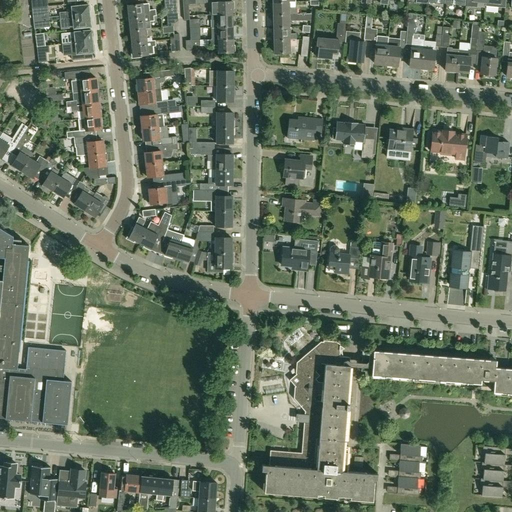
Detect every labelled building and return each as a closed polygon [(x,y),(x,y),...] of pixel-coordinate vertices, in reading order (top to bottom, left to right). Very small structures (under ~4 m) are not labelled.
[(48,7),(47,0),(40,0),(31,1),(32,8),(48,7)] [(177,11),(176,0),(163,0),(164,4),(171,3),(172,11),(177,11)] [(196,4),(195,0),(182,0),(183,13),(189,13),(188,5),(196,4)] [(232,15),(232,9),(234,9),(234,3),(232,3),(232,2),(218,2),(210,2),(210,3),(210,15),(232,15)] [(297,8),(288,8),(288,2),(274,2),(274,3),(270,4),(270,8),(274,9),(274,15),(297,14),(297,8)] [(148,4),(128,6),(129,19),(149,17),(148,4)] [(90,16),(89,11),(90,11),(90,6),(89,6),(89,5),(73,7),(74,11),(59,13),(59,16),(59,19),(90,16)] [(167,27),(173,26),(172,24),(178,21),(177,11),(172,11),(172,14),(166,14),(167,27)] [(49,17),(49,13),(33,15),(34,22),(42,21),(59,19),(59,16),(49,17)] [(189,20),(189,13),(183,13),(184,20),(189,20),(189,28),(199,28),(199,19),(189,20)] [(289,27),(288,21),(311,20),(311,13),(297,14),(274,15),(274,28),(289,27)] [(421,68),(423,50),(424,35),(412,34),(415,33),(413,29),(416,27),(413,20),(416,19),(416,15),(412,14),(408,14),(407,32),(406,32),(405,49),(411,49),(409,67),(421,68)] [(232,27),(232,15),(210,15),(207,15),(207,20),(211,20),(211,27),(216,27),(216,28),(232,27)] [(92,25),(91,20),(90,21),(90,16),(59,19),(60,25),(60,30),(76,28),(91,27),(91,25),(92,25)] [(129,31),(131,31),(151,29),(149,17),(129,19),(130,24),(128,25),(129,31)] [(344,41),(345,32),(346,26),(346,23),(337,22),(336,39),(322,38),(322,46),(318,46),(317,58),(331,59),(332,53),(337,54),(338,40),(344,41)] [(456,71),(468,73),(470,54),(476,54),(477,51),(476,51),(478,31),(479,26),(472,25),(469,49),(467,49),(467,50),(459,49),(456,71)] [(232,40),(232,32),(232,27),(216,28),(216,33),(213,33),(213,40),(232,40)] [(296,33),(289,34),(289,27),(274,28),(275,40),(289,40),(296,40),(296,33)] [(456,71),(459,49),(452,49),(452,47),(448,47),(450,28),(442,27),(442,35),(441,47),(447,47),(444,70),(456,71)] [(200,40),(199,28),(189,28),(190,40),(200,40)] [(146,42),(145,36),(151,36),(151,29),(131,31),(132,44),(146,42)] [(92,41),(92,37),(93,36),(92,32),(91,32),(91,31),(75,33),(75,38),(62,40),(63,45),(92,41)] [(363,42),(359,41),(360,33),(346,31),(345,42),(350,42),(349,54),(348,54),(347,62),(356,63),(356,61),(361,62),(363,42)] [(405,49),(406,32),(400,31),(399,39),(388,38),(385,64),(398,65),(399,48),(405,49)] [(485,32),(478,31),(476,51),(477,51),(483,51),(485,32)] [(35,34),(37,47),(47,46),(46,46),(45,33),(35,34)] [(308,57),(310,37),(303,37),(303,40),(296,40),(295,40),(295,48),(302,48),(301,56),(308,57)] [(385,64),(388,38),(376,37),(376,41),(373,63),(385,64)] [(180,51),(179,39),(174,39),(174,38),(170,38),(171,51),(180,51)] [(200,46),(200,40),(190,40),(185,41),(186,51),(192,51),(192,46),(200,46)] [(233,53),(232,40),(213,40),(207,40),(208,45),(219,45),(219,53),(233,53)] [(289,53),(289,40),(275,40),(275,53),(289,53)] [(94,51),(94,46),(93,46),(92,41),(63,45),(63,50),(64,52),(63,52),(63,56),(69,55),(93,52),(93,51),(94,51)] [(141,56),(153,54),(153,47),(155,47),(155,41),(146,42),(132,44),(133,49),(131,50),(132,59),(142,58),(141,56)] [(511,77),(511,52),(509,52),(510,42),(503,42),(501,62),(507,62),(506,76),(511,77)] [(55,45),(46,46),(47,46),(37,47),(37,48),(38,63),(49,62),(49,53),(51,53),(50,48),(55,48),(55,45)] [(480,74),(494,75),(496,59),(497,47),(491,46),(491,54),(482,54),(480,74)] [(433,69),(435,51),(423,50),(421,68),(433,69)] [(160,90),(160,83),(163,83),(165,80),(164,77),(172,77),(174,78),(177,77),(178,76),(179,76),(178,70),(154,72),(155,78),(136,80),(137,92),(160,90)] [(80,78),(79,71),(64,73),(65,80),(80,78)] [(233,86),(234,71),(218,71),(213,71),(212,86),(217,86),(233,86)] [(97,90),(96,78),(80,80),(72,81),(73,93),(97,90)] [(233,101),(233,86),(217,86),(217,101),(233,101)] [(98,104),(97,90),(73,93),(74,101),(70,101),(70,107),(98,104)] [(162,101),(160,90),(137,92),(139,105),(152,103),(152,109),(168,107),(167,101),(162,101)] [(100,117),(99,105),(98,104),(70,107),(71,111),(77,111),(78,119),(100,117)] [(180,106),(168,107),(152,109),(153,115),(140,117),(141,121),(139,121),(139,129),(142,128),(142,129),(164,126),(162,114),(181,112),(180,106)] [(49,121),(58,121),(57,108),(48,109),(48,112),(49,121)] [(217,112),(217,128),(233,128),(233,113),(217,112)] [(101,129),(100,117),(78,119),(79,131),(73,132),(74,138),(86,136),(86,131),(101,129)] [(288,137),(314,140),(315,130),(321,131),(322,120),(301,118),(301,121),(289,120),(288,137)] [(345,144),(351,145),(352,145),(354,145),(354,144),(354,142),(354,141),(362,142),(361,157),(372,158),(374,139),(364,138),(365,125),(356,124),(357,123),(345,122),(344,123),(336,122),(335,128),(333,128),(332,139),(344,140),(343,141),(343,143),(343,144),(345,144)] [(0,158),(1,159),(6,150),(11,153),(24,133),(28,127),(22,124),(13,139),(3,133),(0,137),(0,158)] [(168,126),(164,126),(142,129),(143,141),(152,140),(153,146),(160,145),(172,144),(171,137),(169,137),(168,126)] [(232,143),(233,128),(217,128),(217,143),(232,143)] [(388,150),(387,159),(409,161),(410,153),(413,129),(397,128),(397,131),(390,130),(388,150)] [(433,131),(432,135),(431,135),(430,136),(430,137),(429,139),(429,140),(429,141),(429,143),(429,145),(430,146),(431,147),(431,151),(441,152),(440,154),(451,155),(451,153),(457,154),(456,159),(464,160),(467,135),(433,131)] [(22,172),(30,158),(31,158),(33,154),(23,147),(29,137),(24,133),(11,153),(17,157),(11,165),(22,172)] [(104,153),(102,141),(87,142),(86,136),(74,138),(76,156),(88,155),(104,153)] [(475,145),(474,161),(484,162),(485,152),(496,154),(496,157),(507,158),(509,143),(498,141),(498,138),(486,136),(481,136),(480,145),(475,145)] [(162,163),(162,158),(171,157),(172,150),(178,149),(177,143),(172,144),(160,145),(161,151),(144,153),(146,165),(162,163)] [(231,154),(231,148),(214,148),(200,148),(200,154),(207,154),(207,161),(210,161),(209,169),(216,169),(232,170),(233,154),(231,154)] [(105,166),(104,153),(88,155),(90,167),(81,168),(91,179),(94,179),(98,179),(97,167),(105,166)] [(32,179),(38,170),(43,173),(50,162),(40,156),(36,162),(31,158),(30,158),(22,172),(32,179)] [(301,156),(300,161),(285,160),(283,176),(286,176),(286,184),(297,185),(298,177),(305,178),(306,169),(310,169),(311,157),(301,156)] [(53,192),(62,178),(51,172),(55,166),(50,162),(43,173),(48,176),(42,186),(42,187),(45,189),(46,188),(53,192)] [(164,176),(162,163),(146,165),(147,178),(164,176)] [(478,184),(479,173),(481,173),(482,169),(473,168),(472,173),(471,184),(478,184)] [(232,185),(232,170),(216,169),(209,169),(208,169),(208,184),(200,184),(200,190),(216,190),(216,185),(232,185)] [(166,175),(166,181),(181,180),(187,179),(186,173),(166,175)] [(64,198),(69,190),(74,193),(81,182),(76,178),(72,184),(62,178),(53,192),(64,198)] [(178,192),(177,187),(182,186),(181,180),(166,181),(167,188),(149,190),(150,204),(166,203),(167,205),(173,204),(172,193),(178,192)] [(93,197),(87,194),(90,190),(85,187),(86,185),(81,182),(74,193),(79,196),(74,205),(84,211),(93,197)] [(232,196),(216,196),(216,190),(200,190),(199,196),(212,196),(212,202),(216,202),(216,211),(232,211),(232,196)] [(95,218),(98,212),(101,213),(108,201),(108,198),(105,196),(102,197),(96,192),(93,197),(84,211),(95,218)] [(457,198),(450,198),(449,208),(465,209),(466,195),(458,194),(457,198)] [(285,221),(300,222),(301,214),(320,216),(321,205),(320,205),(320,202),(313,201),(313,204),(304,203),(304,201),(285,198),(284,206),(287,206),(285,221)] [(232,227),(232,211),(216,211),(216,227),(232,227)] [(162,242),(167,230),(166,230),(168,227),(171,216),(164,213),(158,226),(150,222),(146,230),(147,230),(140,244),(151,250),(156,239),(162,242)] [(135,241),(140,244),(147,230),(146,230),(142,227),(145,221),(139,218),(132,232),(130,232),(127,239),(134,243),(135,241)] [(479,269),(483,227),(472,225),(469,252),(452,250),(449,285),(467,287),(469,268),(479,269)] [(0,417),(5,418),(5,419),(67,425),(71,382),(63,381),(66,351),(28,347),(25,370),(16,369),(18,352),(19,352),(28,262),(27,262),(28,245),(20,244),(20,240),(12,239),(13,236),(0,228),(0,417)] [(177,258),(181,244),(174,241),(176,234),(167,230),(162,242),(168,244),(165,255),(177,258)] [(213,237),(213,232),(198,232),(195,239),(196,240),(211,240),(213,240),(213,237)] [(231,253),(231,238),(215,238),(215,253),(231,253)] [(199,251),(202,241),(196,240),(195,239),(195,240),(194,245),(182,241),(181,244),(177,258),(188,262),(192,252),(197,254),(198,254),(199,251)] [(317,242),(299,241),(299,246),(299,249),(283,248),(281,265),(300,267),(299,269),(307,270),(308,265),(316,265),(318,243),(317,242)] [(388,279),(392,244),(382,243),(380,257),(371,255),(370,257),(363,257),(361,278),(369,279),(369,276),(388,279)] [(439,244),(430,243),(429,254),(438,255),(439,244)] [(505,291),(507,271),(509,271),(511,256),(511,255),(511,243),(508,243),(506,255),(493,254),(491,276),(486,275),(484,288),(505,291)] [(349,254),(338,253),(338,249),(336,246),(332,246),(330,248),(328,270),(335,271),(335,273),(348,274),(349,258),(359,259),(361,247),(350,246),(349,254)] [(427,283),(430,258),(421,257),(422,252),(417,246),(409,253),(413,257),(410,281),(427,283)] [(223,268),(231,269),(231,253),(210,253),(205,253),(199,251),(198,254),(197,254),(194,264),(201,266),(203,259),(207,259),(207,262),(212,262),(212,269),(215,269),(215,272),(223,272),(223,268)] [(377,473),(346,471),(348,447),(343,446),(345,422),(347,422),(348,404),(346,404),(350,357),(339,356),(339,344),(337,342),(323,341),(323,342),(321,342),(297,362),(303,368),(289,380),(295,386),(294,387),(293,397),(303,409),(299,455),(272,452),(271,465),(268,464),(261,464),(261,470),(265,471),(263,492),(372,501),(374,479),(377,480),(377,473)] [(495,367),(496,360),(492,360),(488,360),(369,352),(369,358),(363,357),(362,371),(366,372),(366,375),(361,375),(361,382),(371,383),(372,376),(480,384),(483,381),(494,381),(493,386),(493,388),(493,391),(493,392),(511,393),(511,368),(509,368),(495,367)] [(400,444),(399,455),(399,461),(419,463),(421,463),(422,456),(420,456),(420,446),(400,444)] [(482,453),(485,453),(484,462),(504,464),(505,448),(483,446),(482,453)] [(362,467),(363,457),(355,456),(354,466),(362,467)] [(421,472),(418,472),(419,463),(399,461),(398,477),(418,479),(420,479),(421,472)] [(503,480),(503,471),(504,464),(484,462),(481,462),(481,469),(483,470),(483,479),(503,480)] [(20,482),(20,480),(20,475),(15,474),(16,464),(4,463),(4,466),(0,465),(0,496),(4,497),(3,497),(6,497),(13,498),(14,486),(19,487),(19,482),(20,482)] [(55,484),(56,480),(57,480),(57,479),(56,479),(48,478),(49,468),(50,468),(50,467),(31,465),(31,466),(33,466),(30,493),(29,493),(29,494),(41,495),(40,499),(39,499),(55,501),(55,500),(54,500),(55,484)] [(84,498),(85,482),(83,482),(85,470),(71,469),(70,479),(59,478),(57,505),(68,506),(69,496),(84,498)] [(113,489),(115,474),(113,474),(114,472),(113,471),(108,470),(106,471),(106,473),(101,472),(100,488),(99,496),(115,498),(116,489),(113,489)] [(139,492),(141,476),(126,475),(126,476),(120,475),(117,511),(122,511),(124,491),(139,492)] [(157,494),(158,478),(141,476),(139,492),(157,494)] [(419,488),(417,488),(418,479),(398,477),(397,493),(419,495),(419,488)] [(173,480),(158,478),(157,494),(171,496),(173,480)] [(501,497),(502,487),(503,480),(483,479),(480,478),(480,485),(482,486),(481,495),(501,497)] [(200,482),(193,481),(192,491),(199,492),(199,498),(215,500),(217,483),(200,481),(200,482)] [(214,511),(215,500),(199,498),(197,511),(214,511)]
